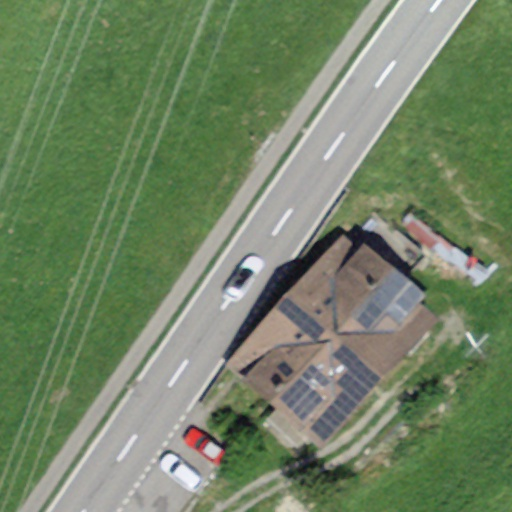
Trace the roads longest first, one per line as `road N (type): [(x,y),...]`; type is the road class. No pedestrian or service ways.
road 1 (primary): [(441,0),(84,511)]
road 2 (track): [(423,382),(346,447),(226,511)]
